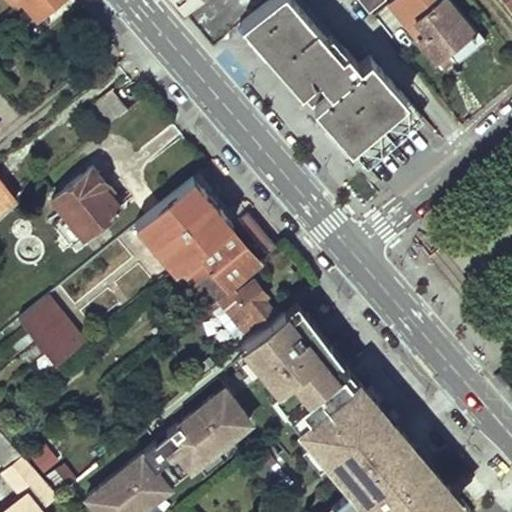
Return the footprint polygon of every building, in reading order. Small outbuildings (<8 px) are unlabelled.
[(68,0),(0,0),(13,16),(20,10),(34,27),(68,0)] [(173,0),(181,10),(192,0),(173,0)] [(341,53),(295,0),(266,0),(242,21),(301,90),(306,86),(318,101),(315,103),(366,164),(423,115),(370,54),(359,63),(346,48),(341,53)] [(381,0),(361,0),(369,9),(381,0)] [(437,0),(389,0),(439,66),(452,57),(455,62),(467,53),(482,41),(449,0),(440,0),(438,1),(437,0)] [(127,108),(112,88),(84,110),(99,130),(127,108)] [(106,187),(92,170),(45,207),(80,250),(123,216),(102,190),(106,187)] [(0,209),(15,197),(0,178),(0,209)] [(260,227),(246,211),(173,269),(186,285),(192,281),(210,266),(226,286),(276,245),(260,227)] [(226,286),(210,266),(192,281),(207,300),(226,286)] [(251,279),(247,274),(205,307),(211,314),(215,311),(225,303),(244,327),(270,306),(261,295),(264,292),(253,278),(251,279)] [(82,346),(46,300),(16,324),(51,369),(82,346)] [(292,300),(244,339),(267,368),(261,373),(275,390),(281,385),(297,405),(339,371),(332,362),(336,359),(326,346),(321,349),(307,329),(311,326),(292,300)] [(244,327),(225,303),(215,311),(234,336),(244,327)] [(326,346),(311,326),(307,329),(321,349),(326,346)] [(439,511),(452,502),(339,371),(297,405),(276,422),(337,501),(324,511),(439,511)] [(224,382),(87,494),(101,511),(133,511),(149,500),(141,491),(152,482),(160,491),(195,462),(189,455),(211,436),(218,444),(252,416),(224,382)] [(38,441),(7,402),(0,407),(0,428),(23,452),(38,441)] [(23,452),(0,428),(0,458),(6,466),(23,452)] [(189,455),(195,462),(218,444),(211,436),(189,455)] [(33,458),(43,470),(59,458),(50,445),(33,458)] [(2,469),(21,493),(0,509),(0,511),(49,511),(44,505),(60,493),(59,491),(23,452),(6,466),(2,469)] [(62,459),(47,469),(58,485),(73,475),(62,459)] [(141,491),(149,500),(160,491),(152,482),(141,491)]
